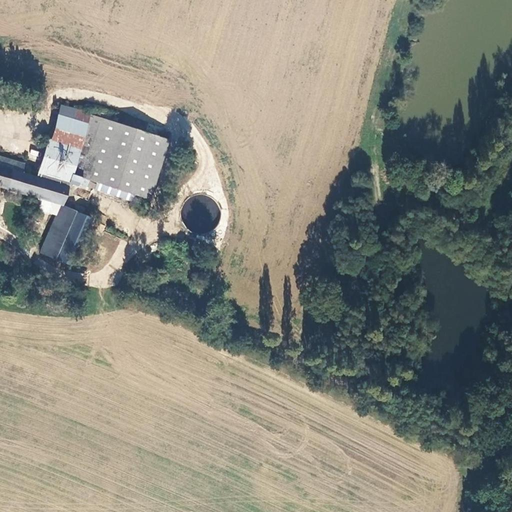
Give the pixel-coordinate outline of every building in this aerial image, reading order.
[(171,134),(117,118),(118,114),(89,105),(87,110),(62,102),(51,138),(48,137),(37,174),(70,183),(71,180),(82,183),(84,178),(90,180),(91,176),(99,179),(97,186),(136,197),(137,190),(153,195),(171,134)] [(30,148),(27,159),(36,161),(39,151),(30,148)] [(64,202),(70,183),(37,174),(22,170),(25,161),(0,154),(0,184),(40,196),(38,205),(58,211),(61,202),(64,202)] [(191,191),(179,222),(205,232),(217,202),(191,191)] [(95,216),(64,202),(43,250),(75,263),(95,216)]
